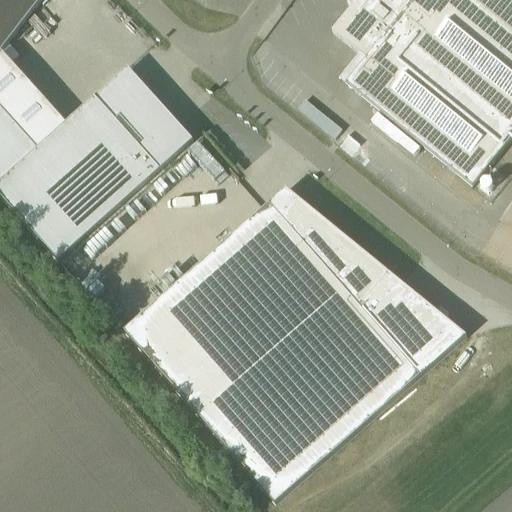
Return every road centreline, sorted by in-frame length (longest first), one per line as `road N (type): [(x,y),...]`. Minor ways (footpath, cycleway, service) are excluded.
road 1 (unclassified): [(511,300),(429,249),(261,112),(214,57)]
road 2 (unknown): [(449,225),(309,100),(290,0)]
road 3 (unknown): [(511,416),(410,511)]
